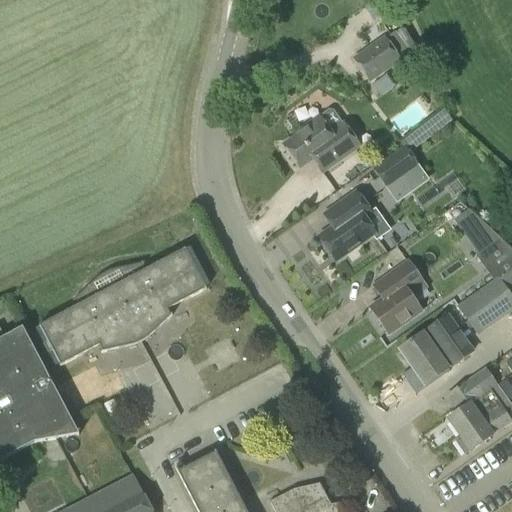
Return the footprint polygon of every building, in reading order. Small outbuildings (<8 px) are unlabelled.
[(369,84),(401,61),(383,37),(352,60),(369,84)] [(341,124),(332,112),(328,111),(294,136),(295,137),(282,146),(299,170),(311,161),(322,176),(360,148),(342,123),(341,124)] [(428,182),(403,148),(371,171),(386,191),(400,181),(410,195),(428,182)] [(335,264),(375,235),(362,215),(368,211),(355,192),(321,216),(331,230),(318,239),(335,264)] [(479,222),(468,211),(456,220),(465,233),(479,222)] [(187,256),(184,250),(147,270),(143,264),(116,270),(110,272),(103,275),(100,277),(92,283),(82,292),(72,302),(75,308),(38,328),(41,334),(37,336),(42,345),(41,346),(46,355),(51,352),(59,368),(99,347),(100,354),(132,347),(140,344),(148,339),(171,317),(168,310),(205,290),(197,275),(202,272),(197,263),(196,264),(191,254),(187,256)] [(388,335),(420,313),(412,301),(427,290),(407,261),(383,278),(393,294),(371,310),(388,335)] [(511,268),(493,282),(456,308),(477,338),(511,312),(511,268)] [(423,389),(448,371),(474,353),(449,317),(398,353),(411,372),(406,375),(418,391),(422,387),(423,389)] [(4,339),(0,332),(0,462),(34,445),(78,437),(22,330),(4,339)] [(470,454),(493,439),(492,437),(511,423),(511,409),(484,370),(444,398),(457,416),(447,423),(460,440),(455,444),(464,456),(469,453),(470,454)] [(214,470),(206,462),(200,467),(187,474),(206,511),(343,511),(341,504),(331,506),(319,485),(291,491),(291,492),(269,503),(274,511),(245,511),(222,466),(214,470)] [(148,511),(132,480),(68,511),(148,511)]
